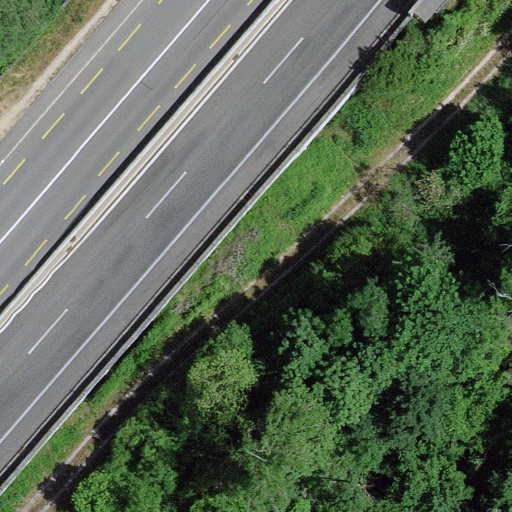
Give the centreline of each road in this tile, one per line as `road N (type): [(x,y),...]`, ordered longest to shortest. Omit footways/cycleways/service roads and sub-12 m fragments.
road 1 (track): [(511,49),(376,196),(128,425),(49,511)]
road 2 (motorway): [(0,391),(335,0)]
road 3 (primary): [(208,0),(0,243)]
road 4 (motorway): [(181,0),(0,212)]
